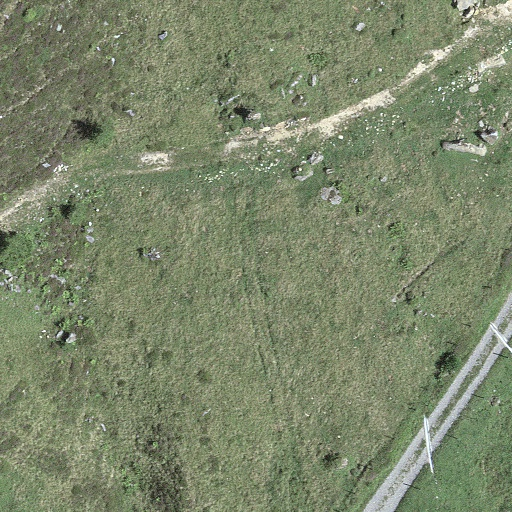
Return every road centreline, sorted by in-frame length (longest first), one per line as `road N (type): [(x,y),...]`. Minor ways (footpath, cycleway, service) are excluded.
road 1 (track): [(511,18),(412,86),(323,130),(74,179),(0,238)]
road 2 (track): [(511,307),(380,511)]
